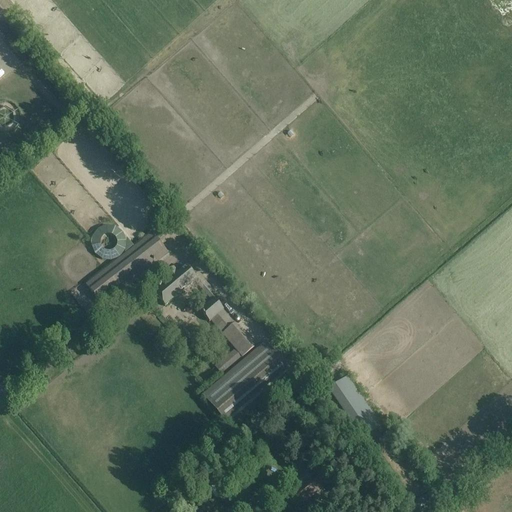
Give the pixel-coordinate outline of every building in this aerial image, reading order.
[(168,255),(162,247),(158,241),(167,234),(160,225),(150,232),(152,235),(86,286),(102,306),(168,255)] [(165,306),(194,282),(206,295),(211,302),(200,312),(210,323),(211,321),(236,350),(218,365),(214,368),(221,376),(233,366),(255,348),(235,325),(224,311),(209,293),(212,290),(201,276),(197,280),(186,267),(178,273),(174,267),(165,275),(169,279),(153,292),(165,306)] [(232,432),(296,378),(266,343),(203,397),(232,432)] [(382,429),(348,377),(330,389),(363,441),(382,429)] [(383,448),(369,458),(406,511),(436,511),(451,501),(442,488),(421,503),(383,448)] [(297,487),(305,498),(329,480),(320,469),(297,487)]
